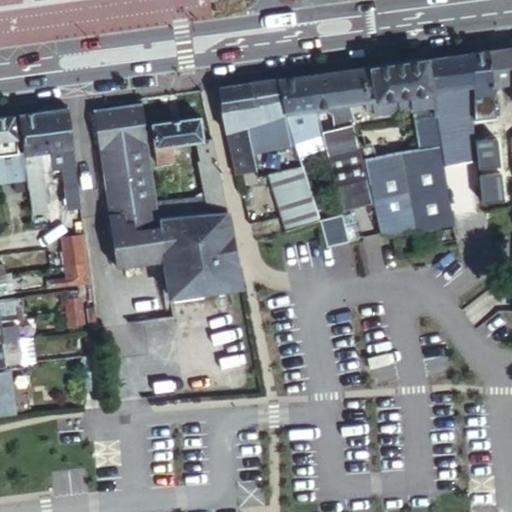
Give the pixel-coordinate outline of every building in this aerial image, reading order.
[(511,43),(488,46),(493,80),(509,78),(511,94),(511,43)] [(488,46),(466,50),(473,94),(473,114),(494,112),(490,89),(493,88),(493,80),(488,46)] [(466,50),(423,56),(433,111),(439,142),(442,159),(475,153),(473,137),(473,132),(473,114),(473,94),(466,50)] [(423,56),(343,68),(347,100),(363,97),(365,106),(373,105),(374,111),(411,104),(412,104),(414,114),(433,111),(423,56)] [(343,68),(309,73),(314,106),(315,110),(324,108),(329,111),(332,125),(320,130),(340,209),(374,200),(366,154),(359,142),(347,100),(343,68)] [(309,73),(278,77),(287,113),(295,138),(320,130),(315,110),(314,106),(309,73)] [(278,77),(249,81),(255,105),(251,106),(260,140),(270,138),(271,144),(295,138),(287,113),(278,77)] [(218,103),(234,171),(256,166),(251,150),(250,143),(260,140),(251,106),(255,105),(249,81),(220,85),(218,103)] [(163,253),(161,242),(158,218),(160,217),(158,202),(156,202),(141,100),(93,107),(99,146),(100,146),(110,210),(108,211),(116,265),(163,258),(163,253)] [(70,143),(64,104),(18,111),(23,149),(20,149),(25,185),(27,185),(29,197),(42,195),(36,148),(48,146),(61,145),(70,143)] [(414,114),(412,104),(411,104),(418,146),(439,142),(433,111),(414,114)] [(0,113),(0,151),(18,149),(11,112),(0,113)] [(160,217),(226,210),(209,136),(202,137),(199,114),(150,120),(156,160),(175,157),(173,145),(196,141),(205,189),(192,198),(158,202),(160,217)] [(475,153),(478,180),(499,179),(495,137),(495,130),(473,132),(473,137),(475,153)] [(260,140),(261,147),(271,144),(270,138),(260,140)] [(250,143),(251,150),(261,147),(260,140),(250,143)] [(417,247),(457,238),(455,234),(454,224),(450,207),(442,159),(439,142),(418,146),(375,153),(371,140),(359,142),(366,154),(374,200),(378,229),(395,231),(417,227),(418,233),(415,234),(417,247)] [(61,145),(48,146),(51,164),(52,164),(63,163),(61,145)] [(269,170),(286,227),(320,218),(304,166),(297,168),(296,162),(269,170)] [(63,163),(52,164),(56,195),(68,193),(64,163),(63,163)] [(229,236),(226,210),(158,218),(161,242),(163,253),(163,258),(166,274),(169,294),(239,287),(229,236)] [(321,218),(324,244),(345,241),(342,216),(321,218)] [(64,263),(86,260),(82,231),(60,234),(64,263)] [(66,283),(89,280),(86,260),(64,263),(65,275),(66,283)] [(44,277),(46,286),(66,283),(65,275),(44,277)] [(64,297),(78,295),(77,287),(63,289),(64,297)] [(0,317),(13,316),(11,294),(0,294),(0,317)] [(68,322),(81,321),(78,295),(64,297),(65,309),(68,322)] [(0,337),(10,336),(8,323),(0,323),(0,337)] [(0,337),(0,362),(31,358),(28,334),(10,336),(0,337)] [(86,351),(99,349),(96,334),(91,334),(84,335),(86,351)] [(87,389),(104,386),(99,353),(82,356),(87,389)] [(0,368),(0,410),(11,409),(5,368),(0,368)]
